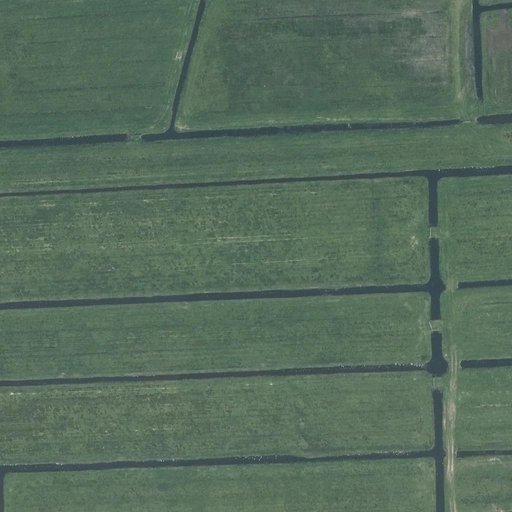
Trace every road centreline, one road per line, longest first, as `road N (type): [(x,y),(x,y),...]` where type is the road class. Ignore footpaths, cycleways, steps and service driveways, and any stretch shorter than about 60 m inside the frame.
road 1 (track): [(511,180),(452,185),(442,195),(452,511)]
road 2 (track): [(459,0),(460,104),(471,130),(511,149)]
